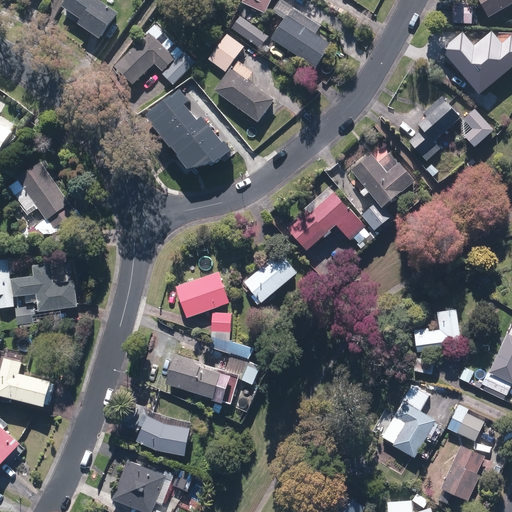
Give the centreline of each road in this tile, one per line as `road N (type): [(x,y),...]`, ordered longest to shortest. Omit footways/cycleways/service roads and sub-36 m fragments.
road 1 (residential): [(139,220),(245,193),(292,160),(359,102),(415,0)]
road 2 (residential): [(139,220),(132,279),(80,447),(50,511)]
road 3 (residential): [(0,49),(83,117),(117,163),(139,220)]
